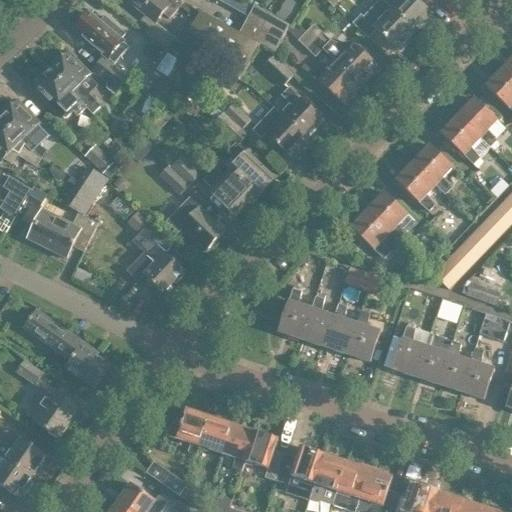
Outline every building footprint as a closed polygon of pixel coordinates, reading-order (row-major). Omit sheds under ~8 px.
[(125,0),(142,13),(160,19),(164,14),(169,18),(184,1),(182,0),(125,0)] [(294,0),(284,0),(276,16),(290,24),(301,4),(294,0)] [(359,13),(351,22),(366,37),(375,28),(397,50),(414,32),(390,9),(381,0),(376,0),(361,16),(359,13)] [(381,0),(390,9),(414,32),(431,14),(417,0),(381,0)] [(255,5),(241,32),(275,50),(290,24),(276,16),(255,5)] [(98,21),(88,12),(73,29),(113,63),(128,46),(119,38),(124,32),(104,15),(98,21)] [(181,43),(238,78),(259,44),(200,12),(181,43)] [(298,40),(305,31),(295,21),(289,32),(298,40)] [(298,40),(307,48),(322,32),(312,24),(305,31),(298,40)] [(322,32),(307,48),(315,56),(322,48),(330,40),(322,32)] [(195,54),(173,40),(167,50),(188,64),(195,54)] [(334,59),(362,86),(380,67),(354,43),(346,51),(336,42),(331,41),(330,40),(322,48),(334,59)] [(56,62),(49,68),(85,106),(91,112),(98,104),(79,84),(88,76),(74,61),(77,59),(68,50),(64,54),(61,54),(56,59),(56,62)] [(188,64),(167,50),(152,71),(174,85),(188,64)] [(263,67),(266,69),(283,86),(293,76),(273,57),(263,67)] [(511,57),(502,68),(511,77),(511,57)] [(127,77),(114,66),(101,58),(92,72),(106,81),(107,87),(116,93),(127,77)] [(344,105),(362,86),(334,59),(325,68),(328,71),(318,80),(344,105)] [(85,106),(49,68),(43,74),(39,75),(34,80),(33,84),(30,87),(39,96),(41,94),(61,116),(65,116),(72,109),(77,114),(85,106)] [(511,77),(502,68),(485,85),(508,108),(509,107),(511,110),(511,77)] [(282,116),(310,142),(327,124),(289,88),(282,95),(293,105),(282,116)] [(457,115),(481,137),(493,149),(499,143),(488,129),(498,120),(474,97),(457,115)] [(0,115),(0,119),(32,152),(40,157),(45,149),(39,145),(37,147),(30,139),(32,137),(28,134),(38,125),(24,110),(26,108),(18,99),(0,115)] [(233,103),(224,112),(242,129),(250,120),(233,103)] [(238,144),(239,143),(247,134),(223,111),(212,122),(231,140),(233,138),(235,140),(238,144)] [(440,133),(464,155),(476,167),(483,161),(471,147),(481,137),(457,115),(440,133)] [(292,160),(310,142),(282,116),(265,134),(292,160)] [(40,157),(32,152),(0,119),(0,153),(4,158),(12,163),(17,154),(35,165),(40,157)] [(254,194),(257,197),(275,177),(239,143),(238,144),(235,140),(226,149),(240,162),(231,172),(254,194)] [(82,153),(99,171),(109,160),(93,143),(82,153)] [(452,167),(429,144),(412,162),(436,185),(448,197),(454,190),(443,177),(452,167)] [(168,153),(162,158),(168,165),(174,159),(168,153)] [(168,165),(189,184),(200,173),(179,154),(174,159),(168,165)] [(395,180),(419,202),(431,215),(437,208),(426,194),(436,185),(412,162),(395,180)] [(254,194),(231,172),(223,164),(214,173),(222,181),(212,191),(236,213),(254,194)] [(179,195),(189,184),(168,165),(158,175),(179,195)] [(493,169),(480,182),(489,191),(496,197),(508,184),(493,169)] [(107,181),(91,170),(82,183),(99,193),(107,181)] [(117,175),(111,182),(116,188),(123,181),(117,175)] [(9,190),(0,204),(0,207),(14,216),(30,189),(8,176),(2,186),(9,190)] [(84,216),(99,193),(82,183),(76,193),(72,191),(64,205),(84,216)] [(27,198),(40,206),(46,195),(33,188),(27,198)] [(415,221),(407,214),(384,191),(367,209),(390,232),(400,241),(403,244),(409,237),(405,232),(415,221)] [(511,192),(434,274),(448,288),(511,221),(511,192)] [(167,221),(178,232),(182,227),(206,250),(223,232),(199,208),(201,207),(191,197),(167,221)] [(85,246),(97,223),(86,217),(80,228),(41,208),(27,237),(66,258),(74,241),(85,246)] [(400,241),(390,232),(367,209),(350,227),(373,250),(386,262),(392,255),(390,252),(400,241)] [(133,225),(147,238),(156,229),(142,216),(133,225)] [(447,230),(442,236),(451,244),(456,238),(447,230)] [(154,262),(143,274),(162,292),(184,269),(157,243),(146,255),(154,262)] [(308,267),(302,261),(291,272),(298,278),(308,267)] [(388,281),(373,276),(368,291),(383,296),(388,281)] [(467,281),(463,292),(492,302),(496,291),(467,281)] [(277,331),(301,339),(312,308),(316,295),(301,291),(302,286),(293,283),(277,331)] [(317,291),(316,295),(312,308),(301,339),(324,347),(334,316),(322,311),(325,294),(317,291)] [(340,299),(334,316),(324,347),(346,355),(357,323),(345,319),(348,302),(340,299)] [(357,323),(346,355),(370,363),(381,331),(368,327),(371,309),(362,307),(357,323)] [(65,367),(93,387),(109,366),(90,352),(92,349),(36,309),(23,327),(70,360),(65,367)] [(485,313),(478,334),(501,342),(509,321),(485,313)] [(407,321),(391,369),(415,377),(425,346),(412,341),(416,324),(407,321)] [(430,329),(425,346),(415,377),(437,385),(448,353),(452,340),(438,336),(439,332),(430,329)] [(453,337),(452,340),(448,353),(437,385),(460,392),(471,361),(475,348),(461,343),(462,339),(453,337)] [(471,361),(460,392),(484,400),(494,368),(481,364),(484,351),(475,348),(471,361)] [(511,349),(511,350),(501,381),(511,384),(511,389),(506,407),(511,408),(511,349)] [(16,371),(34,383),(42,372),(23,360),(16,371)] [(26,401),(40,411),(33,421),(57,439),(80,407),(55,389),(51,396),(36,386),(26,401)] [(164,433),(176,438),(190,443),(187,451),(197,454),(200,446),(209,416),(186,409),(182,420),(174,418),(164,433)] [(232,424),(209,416),(200,446),(222,453),(232,424)] [(255,431),(232,424),(222,453),(235,458),(232,467),(242,470),(245,461),(255,431)] [(245,461),(266,468),(264,476),(275,480),(273,488),(274,488),(285,454),(275,450),(278,439),(255,431),(245,461)] [(0,454),(31,476),(46,456),(19,438),(11,449),(0,441),(0,454)] [(301,446),(297,458),(285,454),(274,488),(286,491),(287,488),(298,492),(297,495),(309,499),(309,498),(314,484),(324,454),(301,446)] [(0,484),(17,497),(31,476),(0,454),(0,484)] [(324,454),(314,484),(309,498),(332,505),(336,491),(346,461),(324,454)] [(145,471),(179,495),(186,484),(153,460),(145,471)] [(346,461),(336,491),(332,505),(353,511),(354,511),(368,468),(346,461)] [(392,511),(399,493),(387,489),(391,476),(368,468),(354,511),(392,511)] [(130,483),(116,503),(127,511),(160,511),(167,503),(157,495),(154,500),(130,483)] [(431,511),(438,491),(414,484),(410,497),(399,493),(392,511),(431,511)] [(196,497),(185,488),(180,497),(191,505),(196,497)] [(431,511),(456,511),(460,499),(438,491),(431,511)] [(211,511),(227,511),(229,507),(232,500),(218,496),(214,502),(211,511)] [(481,511),(483,506),(460,499),(456,511),(481,511)] [(188,511),(189,510),(175,500),(169,509),(174,511),(188,511)] [(127,511),(116,503),(109,511),(127,511)]
